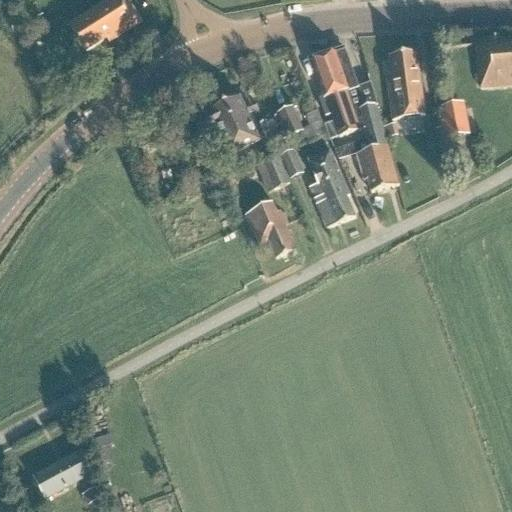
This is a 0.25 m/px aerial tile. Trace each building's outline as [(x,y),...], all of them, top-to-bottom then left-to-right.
[(142,24),(126,0),(112,0),(70,27),(87,54),(107,41),(109,45),(142,24)] [(511,38),(475,43),(479,78),(475,78),(475,82),(479,82),(480,91),(511,88),(511,38)] [(382,127),(375,96),(372,86),(358,90),(345,53),(313,64),(325,100),(320,101),(326,119),(331,117),(334,124),(325,127),(331,143),(339,140),(339,141),(364,133),(367,142),(385,137),(382,127)] [(392,123),(425,119),(416,55),(388,59),(391,78),(386,79),(392,123)] [(210,114),(211,114),(194,122),(201,139),(219,131),(230,157),(259,144),(240,100),(210,114)] [(470,136),(464,105),(441,109),(447,140),(470,136)] [(303,133),(292,111),(278,117),(288,140),(303,133)] [(317,113),(307,117),(311,128),(321,124),(317,113)] [(394,127),(384,130),(387,141),(397,138),(394,127)] [(385,137),(367,142),(371,154),(358,158),(367,185),(370,184),(374,197),(401,188),(385,137)] [(351,198),(332,151),(309,160),(319,185),(310,188),(327,232),(356,220),(348,199),(351,198)] [(304,176),(294,153),(281,159),(291,182),(304,176)] [(291,186),(279,158),(256,168),(267,196),(291,186)] [(229,180),(222,183),(228,196),(232,195),(235,193),(232,187),(229,180)] [(277,262),(296,253),(285,229),(287,228),(283,218),(281,218),(279,215),(276,216),(271,206),(267,208),(266,204),(261,206),(263,210),(246,218),(260,248),(269,244),(277,262)] [(34,481),(46,502),(92,477),(81,456),(34,481)] [(82,497),(88,508),(103,501),(98,490),(82,497)]
